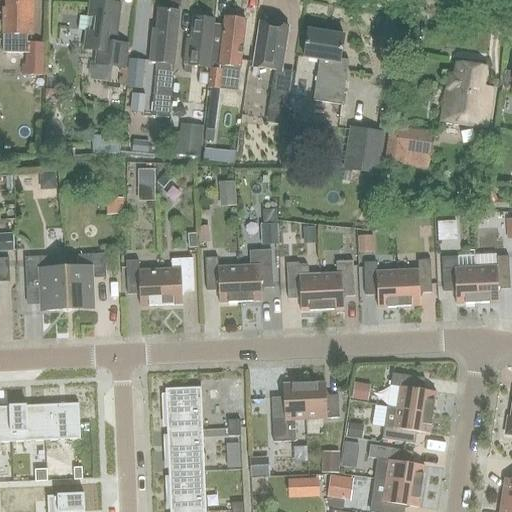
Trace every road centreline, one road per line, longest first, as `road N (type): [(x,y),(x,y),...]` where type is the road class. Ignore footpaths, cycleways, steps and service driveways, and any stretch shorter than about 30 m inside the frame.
road 1 (residential): [(121,356),(480,342)]
road 2 (residential): [(455,511),(480,342)]
road 3 (residential): [(127,511),(121,356)]
road 4 (residential): [(0,361),(121,356)]
